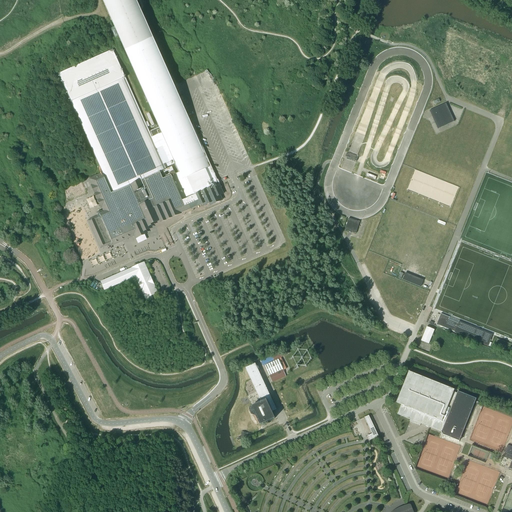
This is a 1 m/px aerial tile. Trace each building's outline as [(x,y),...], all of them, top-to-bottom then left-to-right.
[(113,49),(58,74),(100,168),(102,173),(97,175),(97,177),(91,179),(105,212),(100,214),(100,216),(90,221),(101,246),(112,242),(112,243),(124,238),(125,240),(134,236),(136,239),(145,234),(142,227),(151,223),(159,220),(160,222),(178,214),(190,208),(196,206),(205,202),(206,204),(212,201),(213,204),(222,200),(220,195),(223,194),(220,186),(219,185),(219,184),(217,180),(193,125),(192,125),(190,121),(136,0),(102,0),(162,133),(163,138),(179,173),(175,174),(172,167),(166,169),(163,162),(159,154),(158,152),(152,138),(113,49)] [(446,103),(429,111),(438,129),(454,121),(446,103)] [(359,222),(349,218),(345,230),(356,233),(359,222)] [(131,268),(101,281),(101,282),(103,286),(104,290),(135,276),(140,287),(143,293),(145,298),(157,293),(154,284),(153,285),(150,279),(149,277),(150,276),(144,263),(131,268)] [(423,280),(405,273),(403,280),(421,287),(423,280)] [(450,326),(452,319),(432,311),(430,318),(432,319),(431,324),(436,326),(438,321),(450,326)] [(455,332),(454,333),(488,346),(489,342),(492,335),(459,321),(458,323),(455,332)] [(429,344),(434,330),(426,327),(421,341),(429,344)] [(279,359),(265,365),(270,376),(283,369),(279,359)] [(274,410),(276,409),(255,364),(245,368),(259,398),(257,404),(252,406),(261,425),(275,418),(272,412),(272,411),(274,410)] [(459,441),(476,399),(457,391),(457,393),(453,392),(454,390),(409,372),(396,403),(401,404),(397,414),(410,420),(409,421),(420,426),(420,424),(434,429),(436,429),(436,430),(441,432),(440,434),(459,441)] [(378,436),(369,415),(364,418),(372,434),(367,436),(369,440),(378,436)] [(511,447),(507,445),(503,457),(511,460),(509,468),(511,469),(511,447)]
